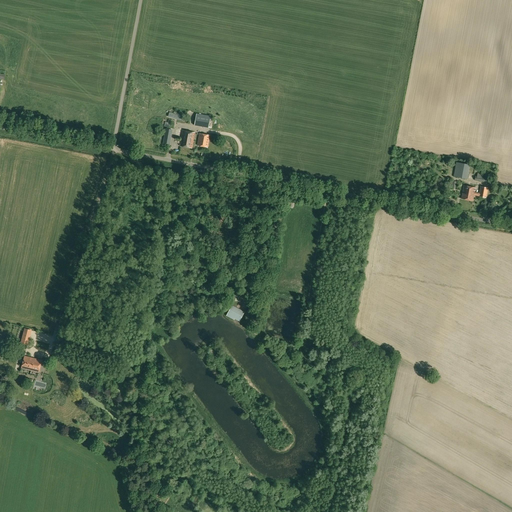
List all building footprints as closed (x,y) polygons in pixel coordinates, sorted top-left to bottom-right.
[(168,117),(181,120),(182,115),(170,112),(168,117)] [(197,114),(195,125),(210,128),(212,117),(197,114)] [(172,130),(166,129),(163,143),(169,144),(172,130)] [(180,146),(192,148),(195,133),(183,130),(180,146)] [(197,145),(207,147),(209,135),(199,134),(197,145)] [(454,176),(465,179),(468,164),(456,162),(454,176)] [(461,199),(473,201),(474,195),(479,196),(486,198),(487,188),(481,186),(479,193),(474,192),(475,187),(464,185),(461,199)] [(232,299),(237,302),(242,293),(237,290),(232,299)] [(235,317),(240,320),(242,316),(240,315),(242,311),(232,306),(227,314),(229,315),(228,317),(233,320),(235,317)] [(21,368),(39,372),(42,360),(24,356),(21,368)]
